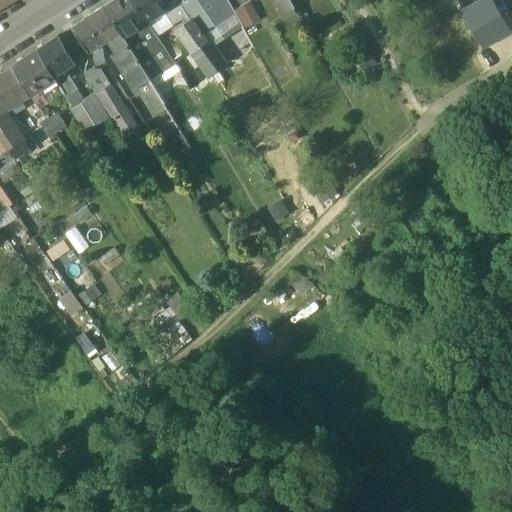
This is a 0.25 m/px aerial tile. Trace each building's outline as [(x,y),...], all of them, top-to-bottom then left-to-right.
[(0,0),(0,9),(15,0),(0,0)] [(131,0),(113,0),(104,6),(120,32),(128,45),(133,53),(140,48),(133,37),(130,39),(128,35),(146,23),(131,0)] [(163,0),(131,0),(146,23),(163,11),(173,25),(181,20),(173,9),(170,10),(165,2),(163,0)] [(226,0),(168,0),(165,2),(170,10),(173,9),(180,4),(195,24),(207,41),(207,42),(212,48),(242,28),(226,0)] [(288,0),(271,0),(280,16),(293,9),(288,0)] [(483,44),(509,30),(491,0),(479,0),(463,10),(483,44)] [(104,6),(85,18),(101,43),(106,40),(120,32),(104,6)] [(101,43),(85,18),(71,28),(87,52),(92,49),(101,43)] [(162,45),(146,23),(128,35),(130,39),(133,37),(140,48),(133,53),(150,79),(173,65),(162,45)] [(195,24),(179,35),(195,58),(198,56),(195,51),(207,41),(195,24)] [(120,32),(106,40),(115,54),(128,45),(120,32)] [(58,35),(37,49),(53,77),(65,69),(75,62),(58,35)] [(207,41),(195,51),(198,56),(205,65),(218,56),(212,48),(207,42),(207,41)] [(101,43),(92,49),(94,61),(97,66),(104,61),(103,60),(101,43)] [(115,54),(111,56),(133,90),(150,79),(133,53),(128,45),(115,54)] [(37,49),(12,65),(27,92),(31,97),(56,81),(53,77),(37,49)] [(27,92),(12,65),(1,73),(17,98),(27,92)] [(65,69),(53,77),(56,81),(73,110),(84,102),(83,101),(65,69)] [(101,71),(97,74),(87,79),(95,91),(108,82),(101,71)] [(17,98),(1,73),(0,73),(0,95),(7,106),(17,98)] [(150,79),(133,90),(137,97),(140,95),(155,117),(167,109),(164,103),(150,79)] [(108,82),(95,91),(113,120),(126,109),(119,98),(120,98),(119,96),(118,97),(109,83),(108,82)] [(84,102),(73,110),(87,132),(107,119),(91,95),(83,101),(84,102)] [(22,140),(1,109),(0,109),(0,137),(8,149),(22,140)] [(58,115),(40,125),(47,137),(65,126),(58,115)] [(22,140),(8,149),(15,159),(29,150),(22,140)] [(16,162),(0,172),(0,174),(5,181),(21,170),(16,162)] [(1,187),(0,185),(0,211),(12,204),(1,187)] [(72,315),(83,309),(75,297),(64,304),(72,315)]
